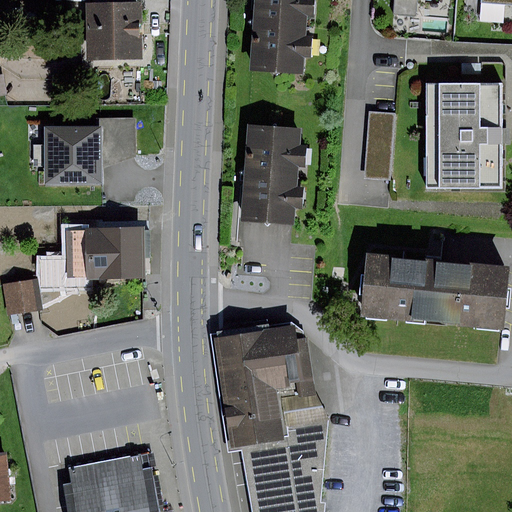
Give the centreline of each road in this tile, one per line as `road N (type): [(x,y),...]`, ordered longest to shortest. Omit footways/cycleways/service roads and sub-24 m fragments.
road 1 (residential): [(511,375),(361,360),(298,313),(192,302)]
road 2 (primary): [(200,0),(192,302)]
road 3 (residential): [(192,327),(0,361)]
road 4 (primary): [(192,327),(216,511)]
